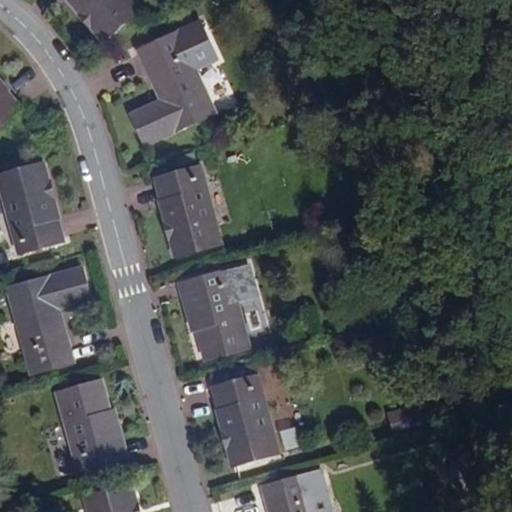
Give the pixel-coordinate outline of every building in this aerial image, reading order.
[(71,0),(103,38),(137,11),(128,0),(71,0)] [(137,53),(159,101),(132,115),(147,146),(216,113),(177,33),(137,53)] [(0,126),(20,110),(0,86),(0,126)] [(0,176),(0,189),(18,255),(61,244),(40,165),(0,176)] [(154,180),(175,256),(218,245),(198,168),(154,180)] [(5,288),(28,375),(73,361),(59,310),(88,302),(79,268),(5,288)] [(226,273),(188,283),(200,326),(194,328),(203,362),(248,351),(226,273)] [(200,326),(188,283),(181,285),(192,328),(194,328),(200,326)] [(213,388),(233,466),(276,455),(255,379),(213,388)] [(78,472),(114,462),(104,419),(109,417),(100,384),(57,395),(78,472)] [(392,432),(417,428),(415,412),(390,415),(392,432)] [(104,419),(114,462),(122,460),(112,417),(109,417),(104,419)] [(294,428),(278,434),(285,453),(300,447),(294,428)] [(260,488),(266,511),(314,511),(306,477),(260,488)] [(137,511),(130,487),(86,499),(89,511),(137,511)]
